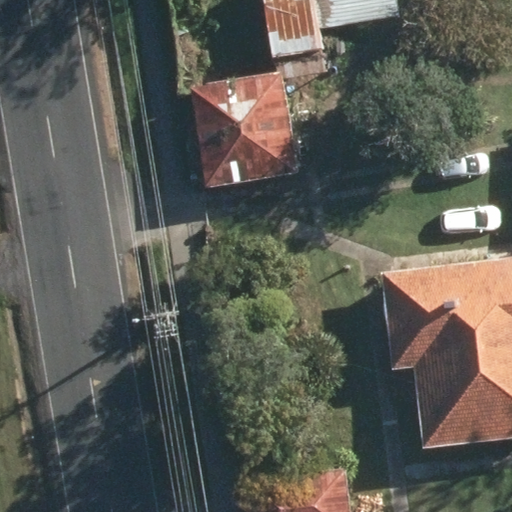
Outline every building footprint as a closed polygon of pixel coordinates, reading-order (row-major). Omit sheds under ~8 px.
[(264,0),(274,59),(322,52),(313,0),(264,0)] [(190,88),(205,189),(297,176),(283,75),(190,88)] [(474,146),(381,158),(386,197),(479,186),(474,146)] [(416,369),(424,449),(511,439),(511,259),(382,274),(392,372),(416,369)] [(248,482),(251,511),(349,511),(346,471),(248,482)]
